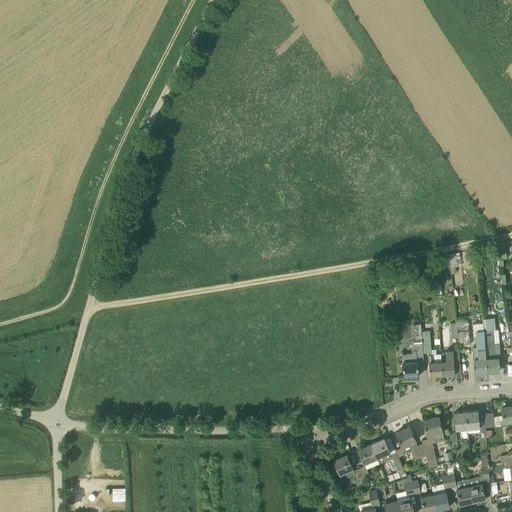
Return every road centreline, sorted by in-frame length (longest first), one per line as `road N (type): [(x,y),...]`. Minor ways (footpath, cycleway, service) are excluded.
road 1 (unclassified): [(58,422),(130,167),(211,0)]
road 2 (track): [(511,231),(89,305)]
road 3 (track): [(192,0),(115,154),(69,295),(0,324)]
road 4 (unclassified): [(293,428),(179,433),(58,422)]
road 5 (residential): [(347,428),(440,392),(511,388)]
